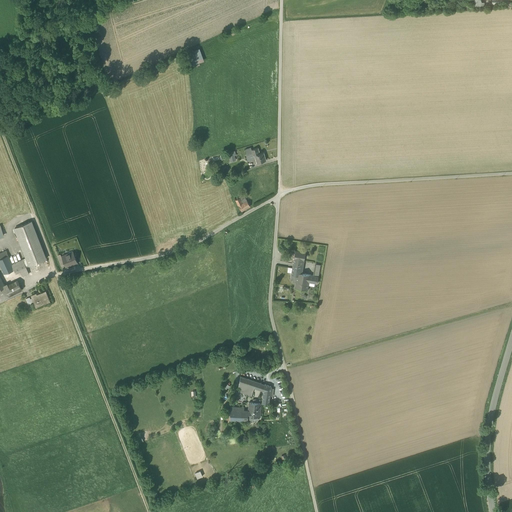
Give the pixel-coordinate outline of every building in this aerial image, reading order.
[(188,56),(192,70),(198,68),(193,55),(188,56)] [(256,159),(257,163),(266,160),(263,152),(259,153),(258,148),(251,150),(252,153),(253,156),(255,155),(256,159)] [(235,200),(238,205),(242,203),(247,200),(245,198),(244,194),(239,197),(238,197),(238,198),(235,200)] [(238,205),(242,211),(250,206),(247,200),(242,203),(238,205)] [(15,228),(29,265),(46,259),(32,221),(15,228)] [(293,264),(300,265),(304,262),(305,252),(295,251),(293,264)] [(66,261),(68,266),(77,263),(73,252),(72,252),(73,253),(69,255),(69,253),(62,256),(64,262),(66,261)] [(12,264),(8,255),(0,258),(0,263),(4,274),(14,270),(15,270),(12,264)] [(23,259),(12,264),(15,270),(14,270),(16,272),(20,270),(23,276),(29,273),(23,259)] [(300,265),(293,264),(292,267),(298,268),(297,273),(302,273),(304,262),(300,265)] [(308,286),(309,282),(310,275),(309,275),(302,273),(297,273),(298,268),(292,267),(291,272),(290,279),(292,280),(292,282),(295,282),(294,288),(307,290),(308,286)] [(309,275),(310,275),(309,282),(315,283),(317,284),(318,276),(313,275),(309,275)] [(17,281),(5,287),(6,287),(9,295),(22,289),(19,285),(17,281)] [(9,295),(6,287),(0,289),(0,295),(0,296),(2,299),(9,295)] [(34,301),(36,307),(50,301),(46,291),(37,295),(36,293),(31,295),(34,301)] [(254,388),(259,389),(261,383),(240,376),(238,387),(241,388),(253,392),(254,388)] [(271,386),(264,384),(262,390),(264,391),(262,403),(269,403),(270,396),(271,388),(271,386)] [(261,403),(260,403),(253,402),(249,402),(248,410),(248,416),(258,417),(260,417),(261,403)] [(248,410),(244,410),(239,410),(231,409),(230,409),(230,414),(230,420),(248,421),(248,420),(248,416),(248,410)] [(200,470),(195,473),(197,479),(203,476),(200,470)]
